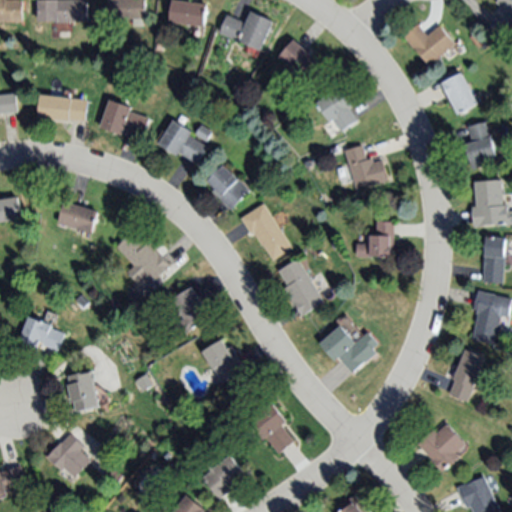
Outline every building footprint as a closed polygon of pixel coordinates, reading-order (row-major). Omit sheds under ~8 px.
[(0,22),(0,0),(6,0),(6,1),(21,1),(22,23),(0,22)] [(86,0),(86,21),(40,22),(39,0),(86,0)] [(111,0),(146,0),(147,19),(111,20),(111,0)] [(174,0),(209,5),(206,27),(170,22),(174,0)] [(511,0),(511,31),(509,37),(491,27),(502,7),(495,3),(496,0),(511,0)] [(274,23),(261,51),(221,32),(230,15),(247,23),(252,12),(274,23)] [(455,44),(429,65),(405,36),(418,25),(427,36),(439,25),(455,44)] [(468,37),(476,31),(483,39),(475,45),(468,37)] [(321,62),(307,80),(280,58),(294,40),(321,62)] [(477,103),(458,114),(442,84),(462,74),(477,103)] [(341,86),(354,105),(349,108),(357,120),(342,131),(334,120),(331,122),(317,103),(341,86)] [(0,95),(17,94),(20,112),(0,113),(0,95)] [(43,95),(89,100),(87,122),(41,117),(43,95)] [(150,118),(144,137),(125,131),(124,135),(102,128),(111,100),(133,107),(132,112),(150,118)] [(197,164),(180,153),(179,156),(160,143),(175,120),(193,132),(191,135),(208,147),(197,164)] [(487,122),(496,156),(480,160),(482,168),(473,170),(466,143),(473,142),(469,127),(487,122)] [(207,141),(195,134),(202,123),(214,131),(207,141)] [(389,180),(356,190),(345,151),(363,146),(366,159),(372,157),(373,163),(383,160),(389,180)] [(251,191),(232,210),(213,190),(215,188),(208,181),(226,164),(239,178),(238,178),(251,191)] [(474,182),(501,179),(503,205),(508,204),(509,212),(511,212),(511,224),(475,227),(474,207),(476,206),(474,182)] [(0,199),(18,196),(22,220),(0,223),(0,199)] [(94,233),(60,223),(65,202),(100,211),(94,233)] [(264,204),(293,248),(274,260),(256,232),(252,235),(241,218),(264,204)] [(394,222),(395,248),(392,248),(392,257),(358,258),(358,244),(371,243),(371,236),(377,236),(377,223),(394,222)] [(172,266),(153,285),(144,276),(138,282),(130,274),(137,268),(118,249),(134,233),(146,245),(149,242),(172,266)] [(487,236),(508,238),(504,283),(483,281),(487,236)] [(325,302),(300,316),(285,290),(290,287),(281,271),(300,260),(325,302)] [(194,287),(212,317),(185,334),(179,324),(186,319),(174,300),(194,287)] [(500,315),(495,344),(473,339),(478,315),(476,314),(477,310),(475,310),(478,292),(511,298),(511,303),(509,317),(500,315)] [(91,302),(85,308),(77,300),(84,294),(91,302)] [(32,317),(54,325),(53,328),(67,334),(60,351),(41,343),(39,349),(22,342),(32,317)] [(340,324),(357,340),(367,329),(382,343),(377,348),(378,349),(358,371),(341,355),(337,359),(322,344),(340,324)] [(247,368),(224,383),(204,353),(223,341),(228,349),(233,346),(247,368)] [(466,349),(486,357),(468,401),(450,394),(455,381),(454,379),(466,349)] [(94,372),(102,406),(78,411),(77,403),(71,404),(65,378),(94,372)] [(274,404),(288,423),(283,427),(294,441),(279,453),(267,437),(264,439),(251,422),(274,404)] [(443,473),(418,445),(434,430),(437,433),(448,423),(466,443),(456,452),(461,457),(443,473)] [(93,460),(77,477),(67,467),(63,471),(48,458),(63,442),(64,443),(72,434),(85,446),(82,450),(93,460)] [(248,478),(220,499),(203,477),(231,456),(248,478)] [(0,500),(0,468),(1,472),(22,466),(27,484),(7,490),(9,498),(0,500)] [(123,474),(115,485),(104,477),(113,466),(123,474)] [(501,511),(472,511),(470,508),(467,509),(458,489),(486,477),(501,511)] [(341,511),(347,508),(343,502),(355,494),(362,504),(361,505),(366,511),(341,511)] [(206,511),(205,511),(173,511),(187,496),(206,511)]
